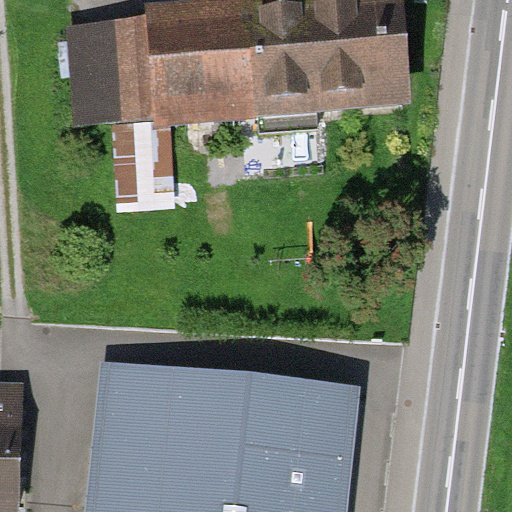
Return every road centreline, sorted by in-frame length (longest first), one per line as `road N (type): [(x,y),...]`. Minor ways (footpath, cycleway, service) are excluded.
road 1 (secondary): [(509,0),(448,511)]
road 2 (track): [(58,511),(77,405),(66,375),(37,355),(19,322),(0,91)]
road 3 (track): [(66,375),(99,350),(463,383)]
